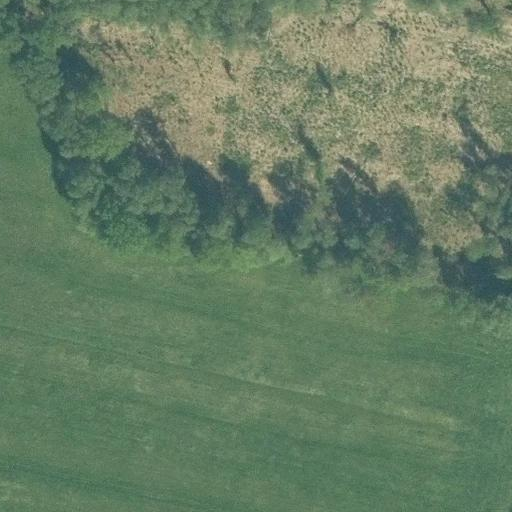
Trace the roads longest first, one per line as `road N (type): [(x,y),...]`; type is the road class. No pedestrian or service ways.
road 1 (track): [(511,277),(445,270),(391,216),(144,157),(117,130),(87,68)]
road 2 (track): [(50,0),(98,22),(244,44),(312,5),(427,12),(511,31)]
